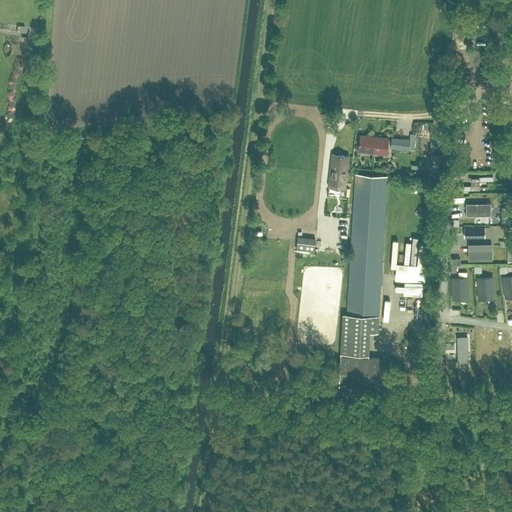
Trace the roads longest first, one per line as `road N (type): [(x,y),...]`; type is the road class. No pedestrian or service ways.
road 1 (track): [(51,0),(35,215),(11,317),(38,511)]
road 2 (track): [(268,0),(199,511)]
road 3 (unclassified): [(511,138),(504,71),(508,0)]
